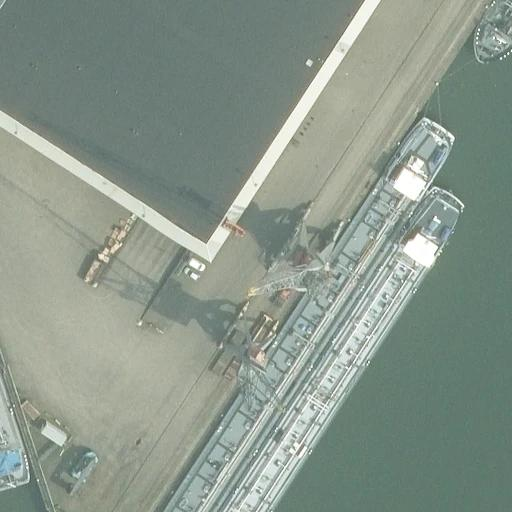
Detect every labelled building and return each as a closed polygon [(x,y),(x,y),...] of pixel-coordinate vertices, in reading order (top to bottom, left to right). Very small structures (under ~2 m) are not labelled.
[(0,0),(0,98),(203,230),(352,0),(0,0)] [(0,315),(32,307),(19,260),(8,263),(0,234),(0,315)] [(18,367),(45,357),(33,326),(6,336),(18,367)] [(36,417),(82,399),(63,354),(18,373),(36,417)] [(143,437),(102,411),(60,475),(101,502),(143,437)]
